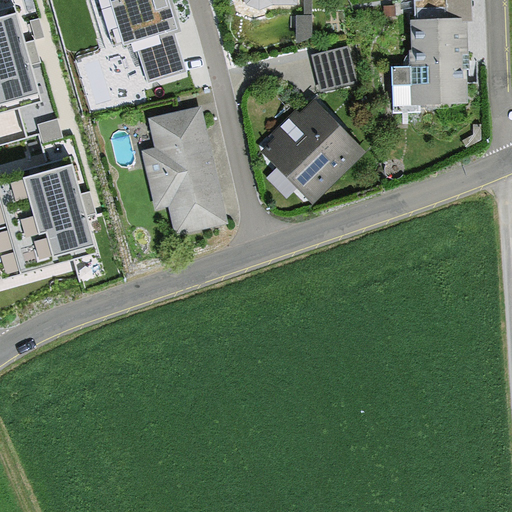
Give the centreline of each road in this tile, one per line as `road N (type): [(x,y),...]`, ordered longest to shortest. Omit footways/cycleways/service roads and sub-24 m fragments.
road 1 (residential): [(263,250),(55,321),(0,354)]
road 2 (residential): [(511,158),(263,250)]
road 3 (residential): [(263,250),(199,0)]
road 4 (residential): [(495,0),(500,94),(511,132)]
